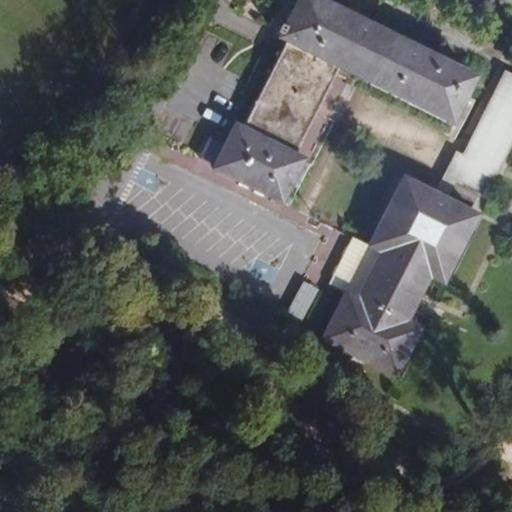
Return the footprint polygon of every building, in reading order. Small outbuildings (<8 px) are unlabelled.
[(214,170),(282,203),(303,160),(295,156),(339,69),(451,125),(473,79),(315,0),(299,0),(283,29),(279,27),(275,34),(280,36),(279,39),(287,43),(243,130),(235,127),(214,170)] [(403,180),(369,247),(384,254),(361,300),(346,292),(323,340),(395,377),(419,329),(406,322),(429,276),(442,284),(476,216),(446,202),(456,182),(486,197),(511,145),(511,76),(508,74),(466,158),(458,154),(436,197),(403,180)] [(384,254),(369,247),(353,239),(329,284),(346,292),(361,300),(384,254)] [(319,446),(310,466),(343,483),(351,468),(353,465),(319,446)] [(351,468),(343,483),(365,494),(371,480),(351,468)]
